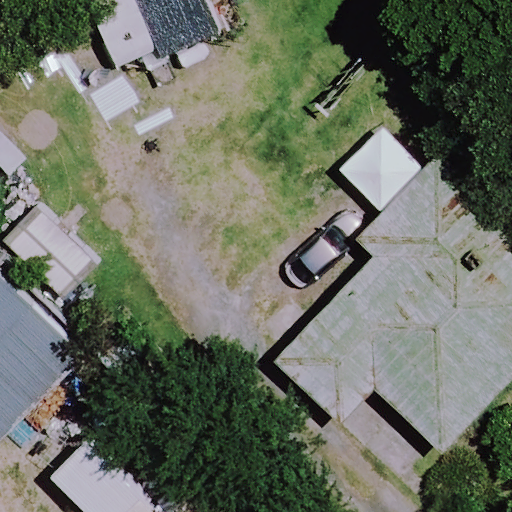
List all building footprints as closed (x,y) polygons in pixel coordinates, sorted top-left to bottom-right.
[(220,33),(207,0),(89,0),(116,71),(220,33)] [(249,105),(216,54),(113,120),(147,172),(249,105)] [(511,377),(511,210),(450,150),(366,236),(375,246),(271,352),(341,420),(378,383),(443,447),(511,377)] [(31,311),(0,282),(0,437),(2,440),(91,345),(42,299),(31,311)] [(382,511),(302,433),(225,511),(382,511)]
